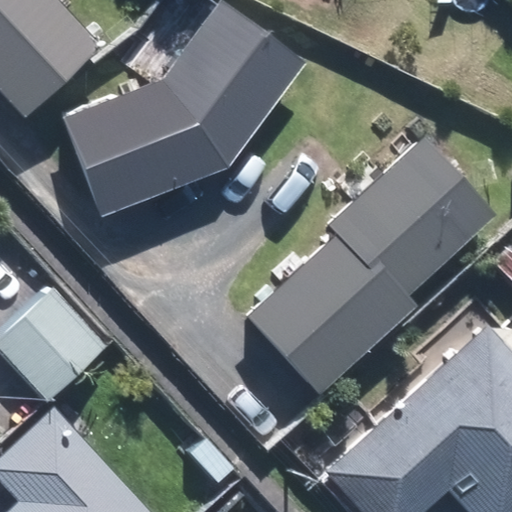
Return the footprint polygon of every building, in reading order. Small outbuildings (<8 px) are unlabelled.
[(0,0),(0,119),(4,123),(78,53),(26,0),(0,0)] [(200,4),(142,82),(37,121),(75,221),(204,173),(284,67),(200,4)] [(475,224),(403,143),(306,230),(313,238),(221,320),(294,401),(399,308),(390,299),(475,224)] [(91,347),(39,289),(0,323),(0,374),(26,404),(91,347)] [(511,511),(511,372),(470,328),(309,480),(339,511),(403,511),(429,487),(452,511),(511,511)] [(0,511),(145,511),(50,404),(0,447),(0,491),(10,503),(0,511)] [(188,453),(216,483),(231,469),(203,439),(188,453)] [(245,511),(225,492),(204,511),(245,511)]
